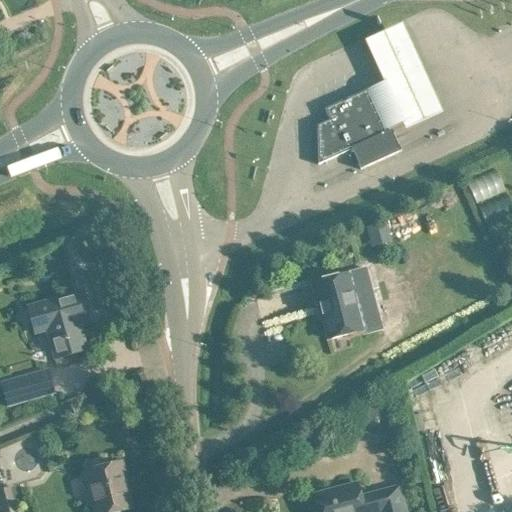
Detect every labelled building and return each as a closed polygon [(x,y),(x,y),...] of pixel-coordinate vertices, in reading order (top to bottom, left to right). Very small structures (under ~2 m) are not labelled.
[(401,24),(364,41),(370,55),(383,83),(368,89),(386,130),(400,123),(404,131),(442,113),(409,40),(401,24)] [(387,131),(369,91),(345,102),(345,101),(326,110),(331,121),(318,127),(319,166),(352,151),(355,160),(361,171),(402,153),(397,142),(392,132),(389,133),(388,131),(387,131)] [(489,188),(511,177),(511,169),(511,168),(485,179),(489,188)] [(385,221),(365,227),(369,242),(389,236),(385,221)] [(350,275),(311,285),(312,286),(318,309),(318,310),(318,311),(321,310),(329,341),(363,332),(356,307),(358,307),(375,302),(367,270),(350,275)] [(56,299),(26,309),(35,337),(44,334),(53,360),(67,356),(86,351),(76,315),(81,314),(75,294),(56,299)] [(495,361),(475,361),(477,390),(497,389),(495,361)] [(7,407),(53,394),(47,372),(1,385),(7,407)] [(368,405),(361,434),(385,440),(392,411),(368,405)] [(122,462),(84,472),(94,511),(121,511),(132,509),(124,480),(126,480),(122,462)] [(372,494),(373,500),(361,503),(356,485),(314,496),(317,511),(405,511),(399,487),(372,494)] [(15,511),(9,488),(0,490),(0,511),(15,511)]
